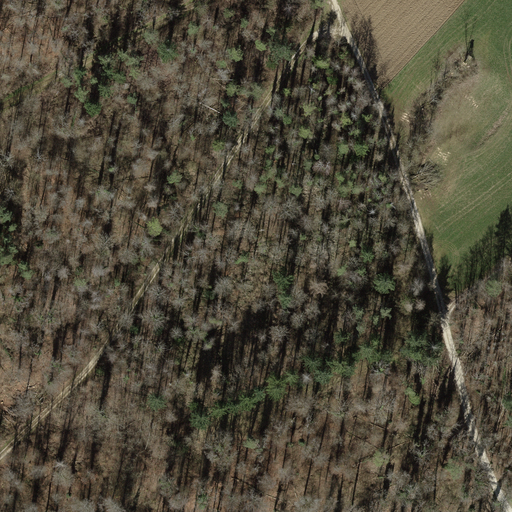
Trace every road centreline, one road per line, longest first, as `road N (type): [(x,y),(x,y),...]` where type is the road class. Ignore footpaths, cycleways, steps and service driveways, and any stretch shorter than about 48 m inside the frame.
road 1 (track): [(342,14),(306,37),(104,347),(0,453)]
road 2 (track): [(342,14),(378,96),(443,306)]
road 3 (track): [(0,112),(201,0)]
road 4 (track): [(443,306),(470,424),(509,511)]
